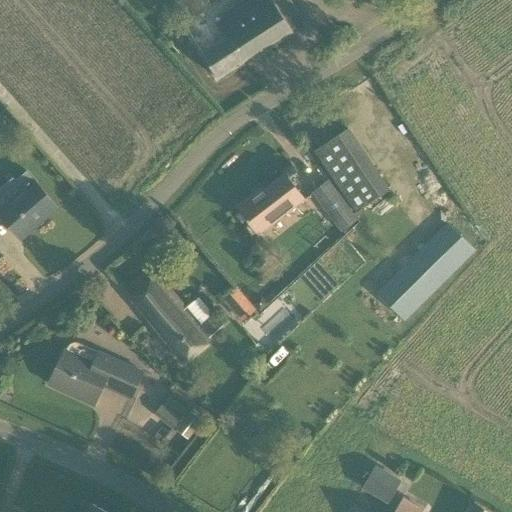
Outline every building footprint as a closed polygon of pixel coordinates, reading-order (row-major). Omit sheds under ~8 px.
[(208,3),(205,0),(182,0),(172,8),(182,22),(208,3)] [(218,80),(304,24),(288,0),(252,0),(215,24),(224,38),(217,42),(204,22),(187,32),(218,80)] [(11,204),(0,214),(0,216),(7,224),(19,239),(57,208),(36,183),(28,174),(16,185),(21,191),(8,201),(11,204)] [(304,201),(285,176),(255,200),(252,197),(238,208),(258,235),(304,201)] [(357,221),(328,183),(312,195),(342,233),(357,221)] [(447,223),(377,293),(404,321),(477,252),(447,223)] [(279,292),(309,262),(302,255),(271,284),(279,292)] [(154,269),(127,291),(133,298),(130,300),(143,316),(182,365),(211,341),(198,325),(210,315),(196,299),(185,308),(164,283),(159,277),(154,269)] [(236,287),(222,299),(242,322),(256,310),(236,287)] [(257,300),(254,304),(260,311),(267,305),(263,300),(258,299),(257,300)] [(262,337),(279,320),(268,309),(251,326),(262,337)] [(103,386),(131,398),(142,372),(74,343),(69,346),(67,349),(67,351),(64,350),(49,384),(70,394),(75,391),(80,393),(78,398),(94,405),(103,386)] [(171,394),(155,414),(166,423),(157,433),(173,446),(183,433),(191,439),(206,422),(171,394)] [(375,465),(361,488),(376,497),(388,505),(395,493),(402,482),(375,465)] [(422,511),(423,511),(404,499),(396,511),(422,511)] [(105,511),(88,503),(83,511),(105,511)]
